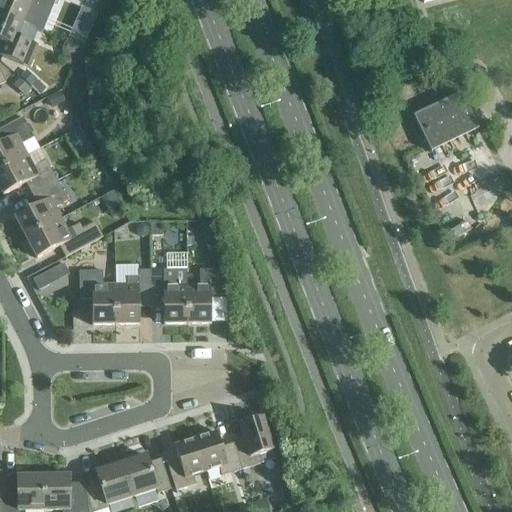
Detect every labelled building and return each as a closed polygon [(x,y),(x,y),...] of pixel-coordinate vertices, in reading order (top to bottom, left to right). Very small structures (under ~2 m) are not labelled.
[(0,0),(0,16),(22,26),(27,14),(42,20),(49,0),(0,0)] [(37,32),(22,26),(0,16),(0,43),(4,45),(0,54),(0,56),(22,66),(37,32)] [(22,78),(26,97),(45,93),(41,74),(22,78)] [(413,117),(430,154),(479,132),(462,94),(413,117)] [(0,144),(0,171),(27,157),(21,146),(34,139),(23,119),(0,130),(0,136),(3,143),(0,144)] [(26,185),(31,196),(56,182),(45,162),(33,168),(27,157),(0,171),(0,192),(3,197),(26,185)] [(14,219),(25,240),(61,221),(54,209),(67,203),(56,182),(31,196),(37,207),(14,219)] [(61,221),(25,240),(36,261),(59,248),(65,259),(90,246),(103,239),(95,223),(82,230),(79,225),(67,232),(61,221)] [(42,302),(75,286),(62,259),(29,275),(42,302)] [(200,286),(187,286),(187,326),(211,326),(211,299),(223,299),(223,271),(199,271),(200,286)] [(127,287),(115,287),(116,327),(139,327),(139,301),(151,300),(151,272),(138,272),(138,279),(127,279),(127,287)] [(174,272),(151,272),(151,300),(163,300),(164,326),(187,326),(187,286),(186,272),(174,272)] [(116,327),(115,287),(102,287),(102,273),(79,273),(79,301),(91,301),(92,327),(116,327)] [(244,441),(233,445),(241,472),(262,465),(259,457),(273,452),(262,419),(239,427),(244,441)] [(217,434),(195,441),(206,474),(218,470),(221,478),(241,472),(233,445),(221,449),(217,434)] [(206,474),(195,441),(174,448),(177,460),(166,464),(175,493),(196,486),(193,478),(206,474)] [(145,457),(120,465),(131,500),(156,492),(157,495),(171,491),(161,461),(148,465),(145,457)] [(98,481),(85,485),(87,511),(101,511),(108,510),(107,507),(131,500),(120,465),(95,473),(98,481)] [(69,477),(43,478),(43,511),(87,511),(85,485),(69,486),(69,477)] [(17,486),(2,487),(2,511),(43,511),(43,478),(17,478),(17,486)]
